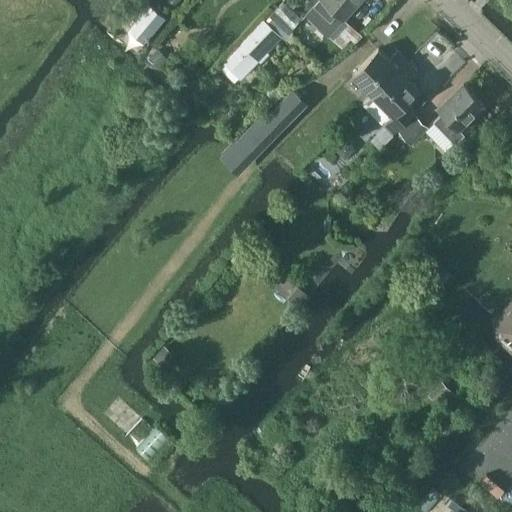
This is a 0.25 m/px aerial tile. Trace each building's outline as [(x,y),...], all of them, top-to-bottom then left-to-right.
[(261,17),(221,58),(241,78),(282,35),(283,35),(301,17),(293,8),(300,0),(292,0),(289,5),(284,0),(265,20),(261,17)] [(316,0),(313,4),(305,13),(329,35),(344,19),(361,0),(316,0)] [(165,17),(149,4),(128,30),(144,43),(165,17)] [(344,19),(329,35),(342,47),(350,38),(355,42),(362,35),(344,19)] [(372,93),(406,59),(397,50),(388,58),(378,47),(352,73),(372,93)] [(150,57),(159,66),(167,58),(158,49),(150,57)] [(406,59),(372,93),(362,103),(391,132),(414,110),(406,101),(419,89),(408,78),(416,69),(406,59)] [(459,127),(483,103),(463,83),(437,108),(441,112),(432,121),(454,143),(464,133),(459,127)] [(273,112),(284,121),(307,98),(296,88),(273,112)] [(414,114),(399,130),(411,143),(427,127),(414,114)] [(299,307),(309,295),(283,273),(273,285),(299,307)] [(511,302),(509,303),(497,316),(497,320),(497,337),(511,350),(511,302)] [(151,360),(164,372),(176,359),(163,347),(151,360)]
